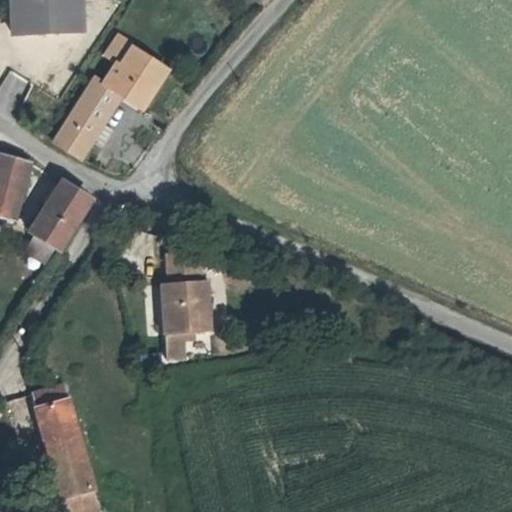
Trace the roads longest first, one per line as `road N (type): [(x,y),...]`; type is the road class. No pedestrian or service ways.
road 1 (unclassified): [(141,200),(511,357)]
road 2 (unclassified): [(141,200),(184,126),(292,0)]
road 3 (unclassified): [(0,373),(114,192)]
road 4 (unclassified): [(0,127),(114,192)]
